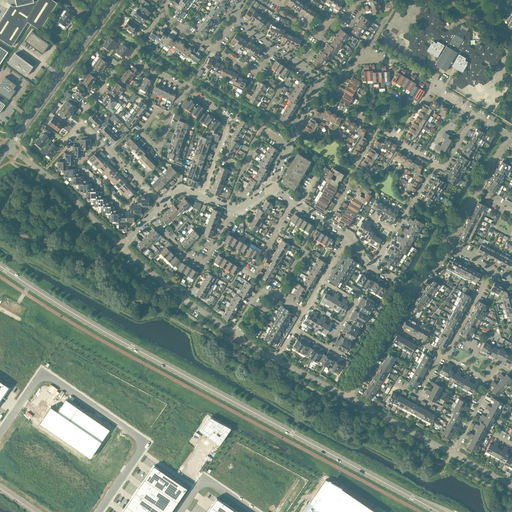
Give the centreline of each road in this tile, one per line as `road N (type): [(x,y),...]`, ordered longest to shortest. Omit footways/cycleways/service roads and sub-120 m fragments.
road 1 (tertiary): [(438,511),(105,333),(0,266)]
road 2 (unclassified): [(0,432),(42,370),(144,443),(98,511)]
road 3 (residential): [(275,359),(120,246)]
road 4 (residential): [(511,486),(346,396)]
road 5 (tertiary): [(8,147),(116,0)]
road 6 (residential): [(186,86),(129,60),(118,64),(81,122)]
road 7 (residential): [(120,246),(16,153)]
road 8 (residential): [(145,184),(121,206),(79,164),(100,141)]
road 9 (residential): [(371,267),(434,163)]
